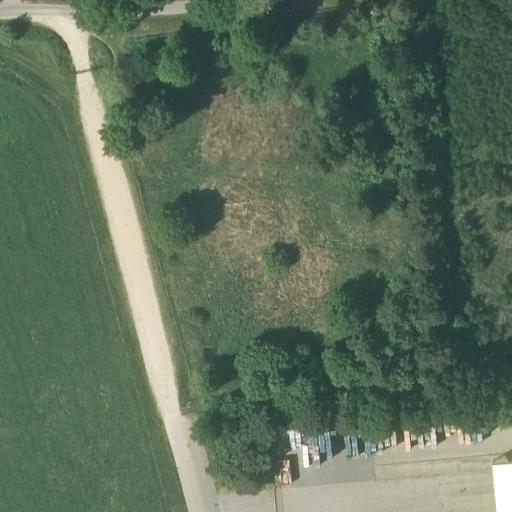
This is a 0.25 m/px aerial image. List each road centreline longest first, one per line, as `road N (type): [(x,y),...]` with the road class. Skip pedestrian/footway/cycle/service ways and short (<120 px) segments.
road 1 (track): [(181,429),(64,12)]
road 2 (unclassified): [(0,17),(238,0)]
